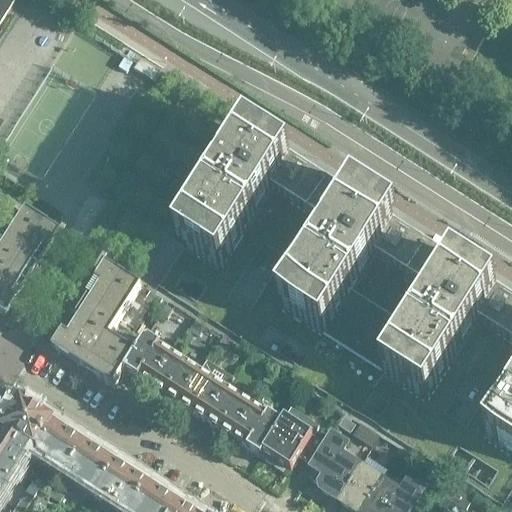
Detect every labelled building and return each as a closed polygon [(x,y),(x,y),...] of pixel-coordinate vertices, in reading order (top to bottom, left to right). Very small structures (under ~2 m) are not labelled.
[(0,0),(0,24),(14,2),(11,0),(0,0)] [(511,302),(485,285),(247,132),(150,284),(503,509),(511,494),(511,302)] [(7,217),(13,208),(7,204),(1,213),(7,217)] [(46,253),(57,236),(21,213),(0,246),(30,265),(40,249),(46,253)] [(36,269),(30,265),(0,246),(0,319),(3,321),(6,315),(23,288),(24,288),(36,269)] [(120,324),(141,291),(142,290),(106,267),(85,301),(120,324)] [(157,312),(162,303),(153,297),(147,306),(157,312)] [(87,375),(110,339),(120,324),(85,301),(73,319),(53,351),(52,352),(87,375)] [(173,325),(178,316),(179,315),(173,312),(173,313),(166,308),(160,317),(173,325)] [(200,340),(204,333),(194,326),(190,333),(200,340)] [(125,374),(137,356),(135,355),(110,339),(87,375),(113,391),(124,374),(125,374)] [(152,391),(173,357),(149,342),(144,343),(135,355),(137,356),(125,374),(152,391)] [(225,356),(229,349),(221,343),(216,350),(225,356)] [(179,408),(200,375),(173,357),(152,391),(179,408)] [(269,387),(275,378),(268,374),(263,382),(269,387)] [(206,426),(228,392),(200,375),(179,408),(206,426)] [(276,391),(282,383),(275,378),(269,387),(276,391)] [(234,443),(255,409),(228,392),(206,426),(234,443)] [(40,451),(56,427),(52,424),(52,423),(20,403),(0,434),(0,460),(17,472),(33,447),(40,451)] [(261,461),(282,427),(282,426),(255,409),(234,443),(261,461)] [(326,449),(332,440),(343,422),(326,411),(316,427),(321,430),(314,441),(312,440),(299,462),(313,471),(327,449),(326,449)] [(299,462),(312,440),(284,422),(282,426),(282,427),(261,461),(275,469),(278,465),(291,474),(299,462)] [(64,480),(86,446),(56,427),(40,451),(41,460),(60,472),(57,476),(64,480)] [(340,502),(359,470),(340,458),(346,449),(332,440),(326,449),(327,449),(313,471),(307,481),(319,488),(320,488),(321,493),(320,493),(321,494),(322,494),(328,498),(328,499),(329,500),(330,498),(334,497),(337,499),(337,500),(340,502)] [(378,458),(385,448),(377,443),(370,453),(378,458)] [(98,496),(117,466),(86,446),(64,480),(73,486),(76,482),(98,496)] [(0,502),(8,490),(6,489),(17,472),(0,460),(0,502)] [(123,511),(130,511),(148,485),(117,466),(98,496),(123,511)] [(350,511),(364,511),(381,485),(382,484),(360,470),(360,471),(359,470),(340,502),(339,505),(349,511),(348,511),(350,511)] [(41,496),(46,488),(37,482),(32,490),(41,496)] [(175,511),(179,506),(148,485),(130,511),(175,511)] [(411,511),(421,497),(407,488),(401,497),(381,485),(364,511),(411,511)] [(446,499),(452,490),(444,485),(438,494),(446,499)] [(50,501),(55,494),(46,488),(41,496),(50,501)] [(459,511),(466,511),(473,502),(453,489),(439,511),(440,511),(450,511),(453,508),(459,511)] [(59,507),(64,499),(55,494),(50,501),(59,507)] [(16,511),(25,511),(29,507),(21,502),(15,511),(16,511)]
